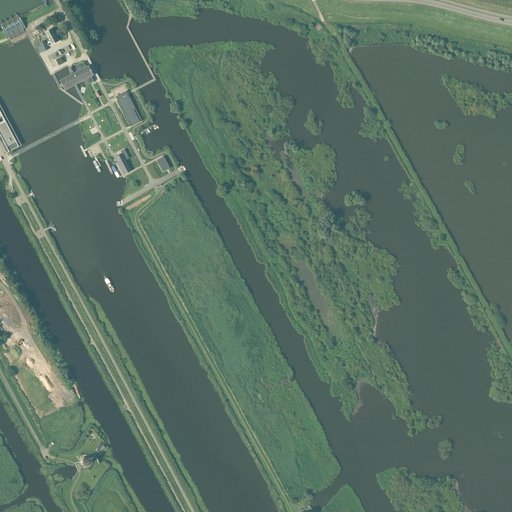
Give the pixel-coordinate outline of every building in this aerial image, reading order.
[(3,25),(0,26),(1,29),(7,39),(7,38),(6,36),(8,35),(11,40),(25,33),(22,27),(24,26),(26,29),(19,16),(17,18),(15,14),(17,18),(12,20),(10,16),(12,20),(8,23),(6,19),(5,19),(7,23),(3,25),(1,21),(3,25)] [(46,34),(48,38),(55,35),(52,28),(45,32),(42,34),(43,36),(46,34)] [(55,35),(48,38),(50,42),(47,44),(48,46),(51,44),(51,45),(58,41),(55,35)] [(70,75),(60,80),(63,86),(65,90),(75,85),(84,80),(87,85),(93,81),(91,76),(93,75),(88,66),(86,67),(83,62),(76,65),(79,70),(73,73),(72,74),(70,75)] [(118,100),(117,101),(120,107),(129,126),(139,121),(134,110),(134,109),(127,95),(118,100)] [(6,119),(0,122),(0,136),(2,140),(6,147),(17,141),(6,119)] [(122,153),(114,157),(118,164),(124,175),(130,171),(122,157),(123,156),(125,160),(129,158),(124,149),(121,151),(122,153)] [(164,156),(156,160),(163,172),(170,168),(164,156)] [(98,448),(100,450),(101,452),(105,448),(107,447),(103,441),(101,443),(102,443),(97,447),(98,448)] [(84,465),(85,466),(87,466),(88,465),(90,465),(91,464),(92,462),(92,461),(92,459),(91,458),(90,457),(89,456),(87,455),(85,456),(84,457),(83,458),(82,459),(81,461),(82,463),(82,464),(83,464),(84,465)]
